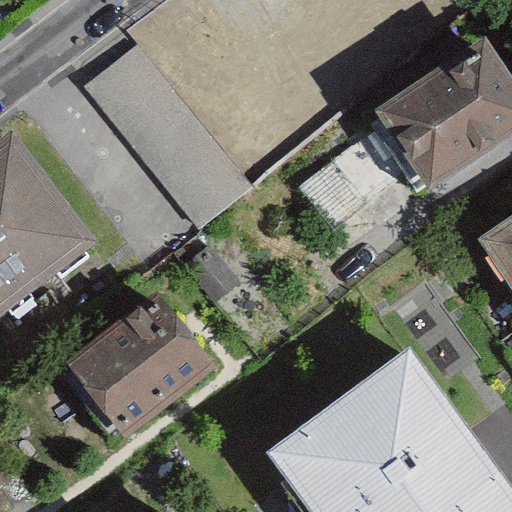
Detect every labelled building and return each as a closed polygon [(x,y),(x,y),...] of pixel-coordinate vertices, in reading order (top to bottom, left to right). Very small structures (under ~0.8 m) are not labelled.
[(397,0),(317,0),(342,37),(397,0)] [(511,138),(511,60),(500,43),(401,111),(449,182),(511,138)] [(259,190),(146,47),(93,89),(205,232),(259,190)] [(0,332),(104,256),(29,155),(0,176),(0,332)] [(246,284),(216,250),(192,272),(222,305),(246,284)] [(222,365),(169,297),(80,367),(133,434),(222,365)] [(511,511),(511,477),(469,420),(425,362),(298,456),(339,511),(511,511)] [(19,511),(37,498),(0,450),(0,511),(19,511)]
